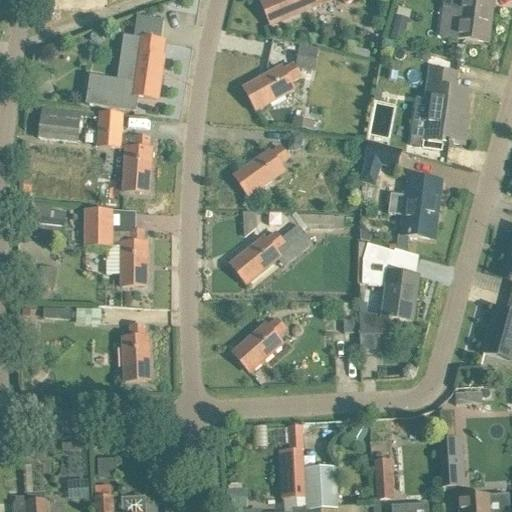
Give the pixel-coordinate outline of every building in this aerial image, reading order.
[(335,0),(268,0),(261,3),(271,27),(335,0)] [(444,0),(444,9),(461,10),(457,40),(489,44),(491,23),(489,23),(491,0),(444,0)] [(164,21),(137,17),(134,39),(140,40),(134,84),(91,78),(87,107),(137,114),(140,98),(157,101),(164,58),(162,58),(164,43),(161,42),(164,21)] [(300,49),(297,68),(316,71),(319,52),(300,49)] [(282,69),(244,90),(256,112),(294,91),(290,84),(300,78),(293,66),(283,71),(282,69)] [(425,99),(429,100),(424,142),(449,145),(449,147),(454,147),(454,146),(460,146),(467,92),(455,90),(458,75),(428,71),(425,99)] [(42,76),(34,77),(38,97),(49,95),(45,75),(42,76)] [(374,101),(381,102),(383,89),(376,88),(374,101)] [(97,120),(98,115),(43,109),(39,140),(59,142),(79,144),(82,118),(97,120)] [(102,115),(101,121),(99,149),(120,150),(120,149),(126,149),(125,173),(124,193),(149,195),(152,151),(149,151),(150,140),(142,139),(121,138),(122,117),(102,115)] [(295,117),(293,127),(313,131),(315,121),(295,117)] [(411,147),(420,148),(421,140),(412,139),(411,147)] [(366,162),(363,174),(376,178),(379,165),(398,170),(403,150),(369,141),(364,162),(366,162)] [(270,153),(234,178),(249,199),(284,174),(286,177),(296,171),(281,149),(272,155),(270,153)] [(391,195),(389,215),(404,217),(402,236),(435,241),(435,240),(433,240),(436,218),(437,218),(442,183),(409,179),(407,196),(391,195)] [(49,211),(30,209),(29,218),(27,236),(47,238),(64,239),(66,220),(48,219),(49,211)] [(145,245),(145,234),(112,233),(112,213),(85,213),(85,248),(108,248),(107,277),(122,277),(122,288),(147,289),(148,245),(145,245)] [(343,231),(343,217),(295,214),(307,230),(310,230),(310,231),(333,231),(343,231)] [(285,269),(313,246),(299,226),(281,241),(276,235),(267,242),(265,239),(231,266),(247,286),(279,261),(285,269)] [(372,235),(362,233),(362,243),(370,245),(372,235)] [(360,244),(358,286),(361,286),(365,287),(388,289),(384,318),(384,319),(388,320),(388,321),(391,322),(393,322),(393,320),(412,323),(418,279),(416,279),(390,275),(391,268),(395,254),(360,244)] [(54,290),(56,270),(42,268),(40,288),(54,290)] [(345,317),(343,317),(344,335),(358,335),(357,316),(353,317),(352,304),(344,305),(345,317)] [(511,315),(496,311),(484,355),(511,362),(511,315)] [(79,323),(99,324),(99,314),(79,313),(79,323)] [(360,314),(360,316),(361,337),(373,336),(374,316),(364,315),(360,314)] [(286,332),(275,319),(233,355),(250,374),(256,369),(283,345),(278,339),(286,332)] [(145,328),(129,329),(130,340),(123,340),(124,364),(125,384),(151,382),(149,339),(146,339),(145,328)] [(33,376),(24,385),(38,398),(47,390),(33,376)] [(482,389),(457,394),(460,406),(484,401),(482,389)] [(301,430),(290,430),(291,453),(301,452),(302,452),(301,430)] [(461,442),(441,443),(443,489),(464,488),(461,442)] [(291,453),(279,453),(282,501),(304,500),(302,472),(301,452),(291,453)] [(392,501),(392,484),(391,464),(375,465),(377,485),(377,501),(392,501)] [(329,470),(302,472),(304,500),(304,511),(307,511),(322,511),(321,511),(357,511),(357,510),(339,510),(334,511),(331,470),(329,470)] [(70,480),(71,500),(90,499),(89,479),(70,480)] [(111,488),(95,488),(96,499),(112,498),(111,488)] [(460,511),(510,511),(509,496),(459,498),(460,511)] [(112,511),(112,498),(96,499),(96,511),(112,511)] [(45,511),(45,502),(28,503),(28,504),(26,505),(26,511),(45,511)]
